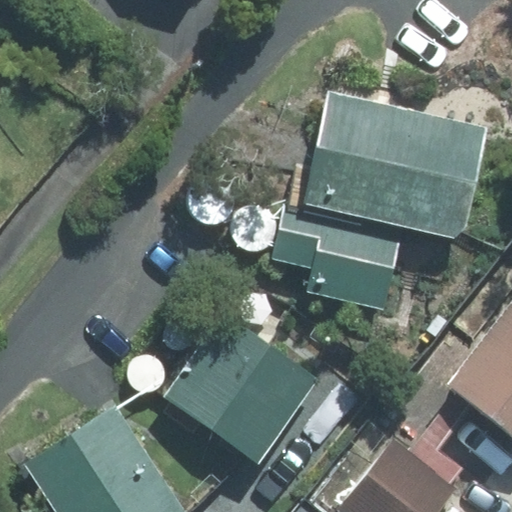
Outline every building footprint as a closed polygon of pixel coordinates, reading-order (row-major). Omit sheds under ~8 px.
[(313,85),(290,194),(454,230),(477,119),(313,85)] [(260,248),(302,258),(296,283),(376,301),(393,227),(272,200),(260,248)] [(511,271),(431,370),(453,387),(403,446),(383,430),(327,500),(342,511),(422,511),(447,483),(440,477),(452,463),(428,444),(469,394),(511,430),(511,271)] [(214,310),(154,387),(244,458),(305,379),(214,310)] [(17,456),(52,511),(173,511),(174,511),(105,400),(17,456)]
